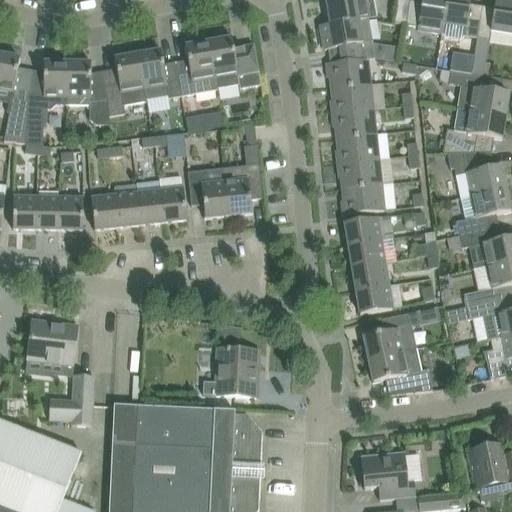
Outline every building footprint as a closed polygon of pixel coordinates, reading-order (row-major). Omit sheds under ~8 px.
[(368,20),(369,20),(365,0),(336,0),(337,1),(327,3),(327,5),(323,5),(325,17),(329,16),(331,26),(358,21),(359,22),(368,20)] [(397,0),(394,25),(406,27),(410,2),(399,0),(397,0)] [(410,2),(406,27),(418,29),(418,32),(442,36),(444,25),(443,25),(446,0),(422,0),(422,4),(410,2)] [(444,25),(442,36),(445,39),(462,41),(465,38),(477,40),(481,15),(469,13),(470,6),(471,0),(446,0),(443,25),(444,25)] [(481,15),(477,40),(490,42),(491,33),(511,35),(511,0),(495,0),(493,17),(481,15)] [(347,48),(350,63),(375,60),(368,20),(359,22),(358,21),(331,26),(320,27),(325,52),(347,48)] [(232,40),(209,44),(215,79),(217,90),(239,86),(240,91),(262,87),(256,57),(255,58),(236,61),(234,49),(232,40)] [(189,69),(177,71),(182,98),(217,92),(217,90),(215,79),(209,44),(186,48),(188,62),(189,69)] [(138,56),(146,102),(168,97),(169,100),(182,98),(177,71),(165,74),(161,52),(138,56)] [(0,102),(9,105),(7,115),(10,115),(10,112),(27,114),(29,95),(14,92),(17,79),(19,69),(20,60),(0,55),(0,102)] [(121,93),(107,95),(109,119),(125,115),(123,108),(146,104),(146,102),(138,56),(115,60),(121,93)] [(331,65),(328,65),(329,80),(331,79),(331,83),(332,89),(332,91),(371,87),(370,85),(368,61),(350,63),(331,65)] [(462,61),(460,70),(470,72),(471,62),(462,61)] [(27,118),(24,146),(43,148),(43,111),(51,112),(56,107),(67,107),(68,64),(44,64),(44,97),(29,95),(27,114),(27,118)] [(91,65),(68,64),(67,107),(90,107),(90,121),(95,127),(110,127),(109,119),(107,95),(91,98),(91,65)] [(416,67),(403,64),(402,74),(417,76),(416,67)] [(451,72),(449,86),(462,88),(458,110),(469,112),(505,118),(509,94),(501,93),(489,91),(476,89),(478,77),(451,72)] [(334,102),(331,102),(332,109),(333,116),(373,112),(373,111),(373,105),(371,87),(332,91),(334,102)] [(411,94),(401,95),(402,102),(403,108),(412,107),(411,101),(411,94)] [(412,107),(403,108),(404,120),(413,119),(412,107)] [(448,155),(474,155),(477,137),(501,141),(505,118),(458,110),(454,133),(447,131),(443,155),(448,155)] [(10,115),(4,144),(15,145),(24,146),(27,118),(27,114),(10,112),(10,115)] [(373,112),(333,116),(335,130),(337,129),(337,136),(338,141),(376,137),(375,132),(373,112)] [(220,114),(186,120),(188,135),(223,129),(220,114)] [(339,152),(337,153),(338,163),(338,166),(379,162),(378,158),(376,137),(338,141),(339,152)] [(166,138),(155,139),(156,148),(167,147),(166,138)] [(155,139),(142,140),(143,150),(155,148),(156,148),(155,139)] [(416,145),(407,146),(408,155),(408,158),(418,157),(417,154),(416,145)] [(51,149),(43,148),(24,146),(26,146),(25,156),(50,159),(51,149)] [(109,150),(110,159),(123,157),(122,149),(109,150)] [(98,160),(110,159),(109,150),(97,152),(98,160)] [(74,164),(73,154),(60,155),(60,165),(74,164)] [(474,155),(448,155),(451,171),(455,170),(461,200),(506,190),(501,167),(478,172),(474,155)] [(418,157),(408,158),(410,171),(419,170),(418,157)] [(379,162),(338,166),(340,180),(342,180),(343,189),(343,191),(381,187),(381,185),(379,162)] [(223,171),(229,217),(252,215),(251,202),(263,201),(259,167),(223,171)] [(205,220),(229,217),(223,171),(188,174),(191,200),(203,199),(205,220)] [(345,202),(343,202),(344,217),(384,212),(381,187),(343,191),(345,202)] [(160,193),(164,224),(187,222),(184,190),(160,193)] [(459,237),(493,230),(490,218),(511,213),(506,190),(461,200),(465,222),(456,224),(459,237)] [(138,195),(141,227),(164,224),(160,193),(138,195)] [(115,197),(118,229),(141,227),(138,195),(115,197)] [(414,209),(423,208),(422,195),(413,196),(414,209)] [(95,232),(118,229),(115,197),(92,200),(95,232)] [(13,231),(37,231),(37,199),(14,199),(13,231)] [(37,199),(37,231),(60,231),(60,200),(37,199)] [(60,200),(60,231),(83,232),(84,200),(60,200)] [(426,226),(424,214),(415,215),(417,228),(426,226)] [(345,225),(349,248),(381,243),(377,219),(345,225)] [(474,271),(488,268),(511,262),(511,238),(495,242),(493,230),(459,237),(461,250),(469,248),(474,271)] [(349,248),(353,270),(385,265),(381,243),(349,248)] [(416,260),(427,258),(437,256),(435,244),(413,248),(416,260)] [(438,270),(437,256),(427,258),(428,271),(438,270)] [(511,286),(511,262),(488,268),(493,291),(511,286)] [(353,270),(356,293),(389,287),(385,265),(353,270)] [(392,311),(389,287),(356,293),(360,316),(392,311)] [(422,291),(425,303),(434,301),(431,289),(422,291)] [(464,297),(467,309),(489,304),(487,292),(464,297)] [(488,342),(503,339),(503,338),(511,336),(511,312),(492,316),(489,304),(467,309),(470,321),(482,318),(488,342)] [(364,338),(369,361),(402,354),(416,351),(411,328),(419,326),(417,314),(401,317),(403,329),(364,338)] [(27,363),(74,369),(79,328),(64,326),(63,329),(51,328),(51,324),(32,322),(27,363)] [(204,384),(203,397),(217,398),(236,398),(256,399),(256,398),(252,398),(254,372),(258,372),(259,353),(239,352),(240,329),(221,328),(220,351),(219,351),(219,352),(217,385),(204,384)] [(511,336),(503,338),(503,339),(505,349),(484,354),(491,382),(511,377),(511,336)] [(421,373),(416,351),(402,354),(369,361),(374,384),(412,376),(416,395),(432,393),(427,371),(421,373)] [(49,422),(72,423),(72,428),(92,428),(93,411),(93,406),(94,379),(76,378),(74,378),(73,402),(50,401),(50,411),(49,422)] [(108,511),(255,511),(256,511),(259,454),(124,447),(125,407),(114,407),(108,511)] [(124,447),(259,454),(260,435),(245,418),(235,417),(235,413),(212,411),(206,411),(125,407),(124,447)] [(0,422),(0,511),(89,511),(63,502),(82,454),(0,422)] [(503,447),(469,454),(477,489),(510,482),(511,481),(511,454),(505,456),(503,447)] [(405,454),(361,458),(364,491),(379,490),(380,503),(416,499),(414,483),(408,483),(405,454)] [(446,496),(418,499),(419,511),(448,511),(465,510),(465,504),(464,496),(446,497),(446,496)]
